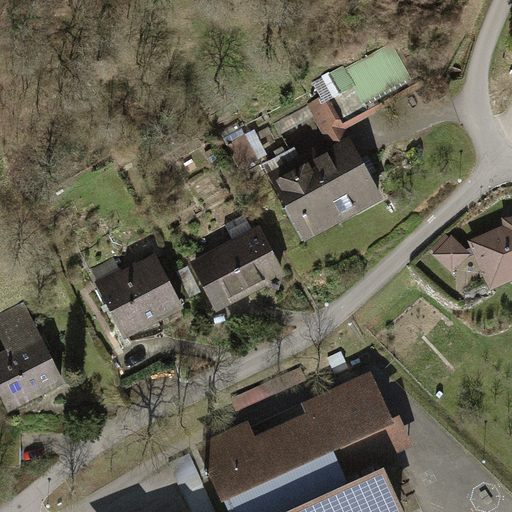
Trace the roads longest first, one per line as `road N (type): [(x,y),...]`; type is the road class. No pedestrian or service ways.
road 1 (residential): [(255,360),(116,428),(30,493),(18,511)]
road 2 (residential): [(494,155),(470,191),(325,320)]
road 3 (unclassified): [(494,155),(480,61),(498,0)]
road 4 (residential): [(133,357),(167,343),(255,360)]
